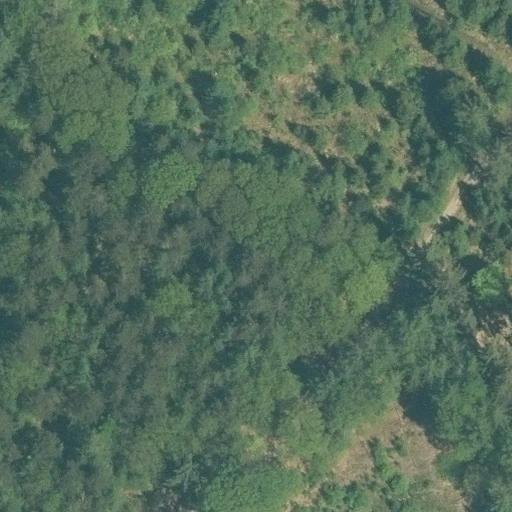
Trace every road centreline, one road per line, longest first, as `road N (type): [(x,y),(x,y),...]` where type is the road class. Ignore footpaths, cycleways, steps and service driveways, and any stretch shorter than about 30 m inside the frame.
road 1 (track): [(511,119),(293,423),(200,511)]
road 2 (track): [(401,276),(511,446)]
road 3 (track): [(511,74),(389,0)]
